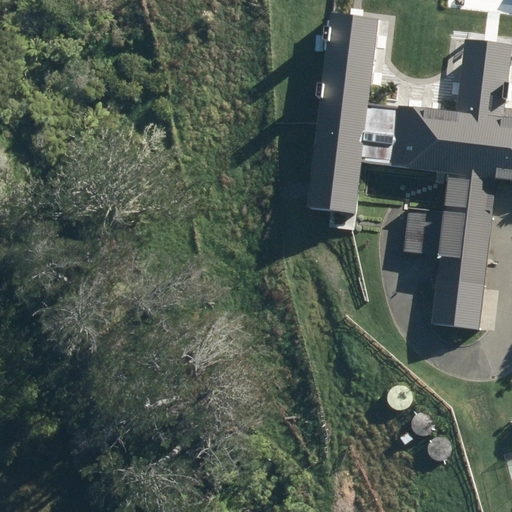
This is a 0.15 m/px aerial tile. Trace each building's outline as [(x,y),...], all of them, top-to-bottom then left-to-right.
[(340,10),(317,204),(363,209),(369,160),(455,170),(503,176),(511,177),(511,107),(511,97),(511,42),(470,37),(462,109),(422,105),(404,103),(404,106),(375,103),(385,16),(340,10)] [(503,176),(455,170),(450,213),(415,209),(410,250),(444,254),(436,323),(486,329),(495,251),(503,176)] [(408,386),(404,385),(400,386),(396,388),(393,391),(391,394),(391,398),(392,402),(394,405),(397,408),(400,409),(404,410),(408,409),(411,407),(414,403),(415,400),(415,396),(414,392),(411,389),(408,386)] [(431,414),(427,413),(423,413),(419,415),(416,418),(415,422),(414,425),(415,429),(417,433),(420,435),(424,437),(427,437),(431,436),(434,434),(437,431),(438,427),(438,423),(437,419),(434,416),(431,414)] [(447,438),(443,437),(439,437),(435,439),(432,442),(430,446),(430,450),(431,453),(433,457),(436,459),(439,461),(443,461),(447,460),(450,458),(453,455),(454,451),(454,447),(453,443),(450,440),(447,438)]
